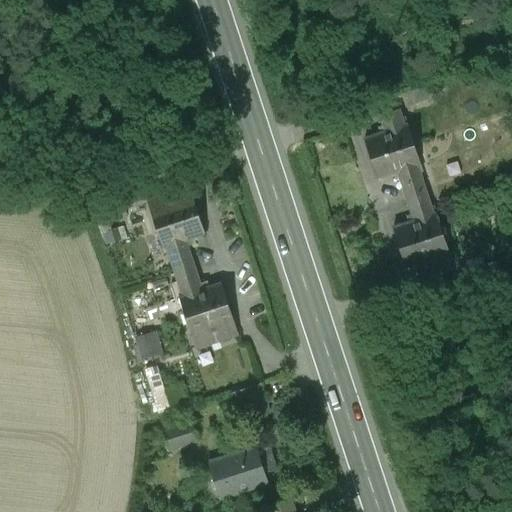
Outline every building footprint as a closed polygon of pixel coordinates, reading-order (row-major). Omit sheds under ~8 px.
[(430,86),(410,93),(414,105),(434,99),(430,86)] [(405,126),(399,109),(379,116),(385,132),(365,139),(378,178),(398,172),(406,196),(425,190),(417,165),(420,164),(408,125),(405,126)] [(188,183),(146,196),(163,248),(166,247),(174,272),(194,265),(186,241),(205,234),(188,183)] [(433,215),(425,190),(406,196),(414,221),(393,228),(406,267),(426,261),(432,277),(451,270),(446,254),(449,253),(436,214),(433,215)] [(222,283),(202,290),(194,265),(174,272),(182,296),(179,297),(196,349),(239,335),(222,283)] [(160,331),(139,335),(144,358),(165,354),(160,331)] [(161,411),(173,408),(161,365),(149,368),(161,411)] [(260,384),(232,393),(241,419),(269,410),(260,384)] [(193,422),(162,432),(167,448),(198,439),(193,422)] [(267,444),(209,462),(220,496),(268,480),(264,467),(273,464),(267,444)] [(295,511),(291,498),(265,507),(267,511),(295,511)]
